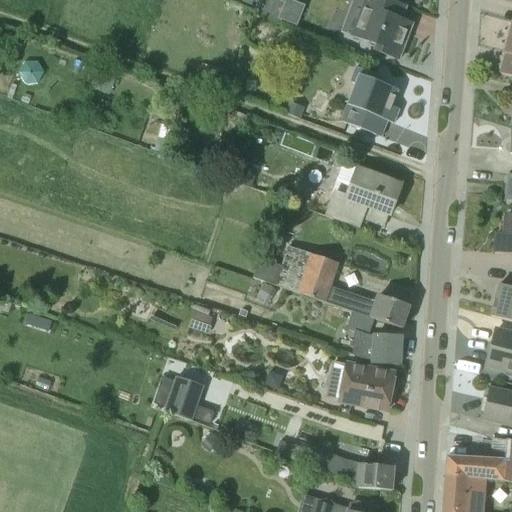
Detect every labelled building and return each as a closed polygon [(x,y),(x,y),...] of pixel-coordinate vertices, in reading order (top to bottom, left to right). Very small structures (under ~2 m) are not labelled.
[(287,5),(273,0),(261,0),(256,14),(283,25),(284,23),(290,7),(287,5)] [(412,26),(401,22),(406,7),(386,0),(366,0),(352,38),(376,47),(374,52),(399,61),(412,26)] [(511,24),(504,55),(505,55),(500,75),(511,78),(511,24)] [(222,72),(211,68),(206,80),(218,84),(222,72)] [(394,126),(399,111),(392,108),(398,93),(380,85),(382,80),(366,74),(360,89),(355,87),(341,123),(375,137),(382,121),(394,126)] [(300,121),(304,111),(290,106),(286,116),(300,121)] [(154,153),(167,156),(174,129),(161,125),(154,153)] [(231,184),(233,179),(208,170),(206,175),(231,184)] [(401,186),(360,170),(348,201),(335,196),(327,219),(356,230),(364,208),(389,217),(401,186)] [(511,218),(505,218),(504,237),(496,236),(495,253),(511,254),(511,218)] [(330,286),(338,264),(316,256),(316,257),(287,249),(281,270),(259,262),(254,279),(302,297),(302,296),(355,314),(374,321),(402,331),(409,308),(378,297),(376,302),(330,286)] [(256,298),(267,305),(275,292),(265,285),(256,298)] [(511,288),(511,289),(499,286),(495,303),(499,304),(497,312),(493,311),(491,318),(511,323),(511,288)] [(207,335),(213,319),(195,313),(190,330),(207,335)] [(368,337),(374,321),(355,314),(349,330),(354,332),(353,358),(371,364),(371,366),(399,367),(400,339),(375,337),(374,339),(368,337)] [(51,323),(28,315),(25,326),(48,333),(51,323)] [(511,373),(511,336),(496,332),(487,367),(511,373)] [(329,393),(337,395),(344,368),(336,366),(329,393)] [(386,413),(394,376),(347,366),(339,404),(386,413)] [(162,378),(153,405),(167,410),(176,383),(162,378)] [(200,388),(177,380),(176,383),(167,410),(165,415),(189,423),(200,388)] [(511,427),(511,395),(489,390),(482,421),(511,427)] [(210,425),(214,414),(195,407),(191,419),(210,425)] [(220,443),(211,434),(200,446),(209,454),(220,443)] [(511,485),(511,443),(493,440),(491,461),(447,459),(445,479),(484,482),(503,484),(511,485)] [(294,447),(280,442),(275,455),(289,460),(294,447)] [(343,466),(326,459),(321,472),(358,486),(358,490),(391,493),(393,470),(394,469),(393,468),(393,469),(360,466),(345,462),(343,466)] [(481,511),(484,482),(445,479),(441,511),(481,511)]
